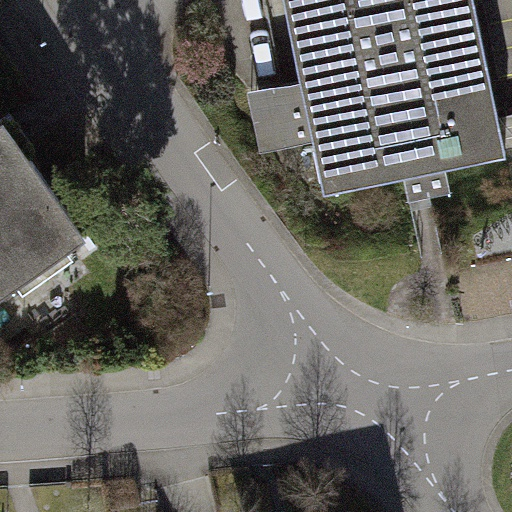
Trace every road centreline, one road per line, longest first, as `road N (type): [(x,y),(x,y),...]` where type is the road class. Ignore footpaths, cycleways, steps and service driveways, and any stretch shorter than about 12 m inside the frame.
road 1 (residential): [(80,0),(367,403)]
road 2 (residential): [(0,427),(367,403)]
road 3 (residential): [(367,403),(511,372)]
road 4 (residential): [(367,403),(453,511)]
